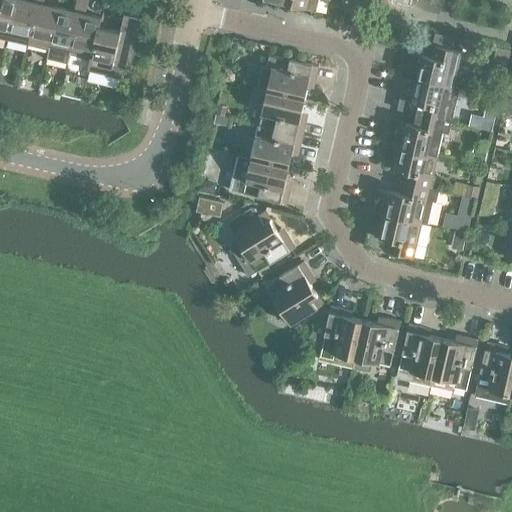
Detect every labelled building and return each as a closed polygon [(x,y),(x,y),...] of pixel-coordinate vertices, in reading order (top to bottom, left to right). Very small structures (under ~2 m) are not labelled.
[(16,0),(0,0),(0,37),(7,39),(16,0)] [(38,2),(44,3),(44,0),(32,0),(30,0),(16,0),(7,39),(28,44),(38,2)] [(318,0),(267,0),(316,11),(318,0)] [(59,7),(44,3),(38,2),(28,44),(49,49),(59,7)] [(80,11),(86,13),(88,6),(76,3),(75,10),(59,7),(49,49),(47,58),(68,63),(70,53),(80,11)] [(344,21),(353,23),(356,12),(347,10),(344,21)] [(102,17),(86,13),(80,11),(70,53),(91,58),(92,58),(99,26),(100,26),(102,17)] [(138,35),(100,26),(99,26),(92,58),(91,58),(88,70),(128,79),(135,49),(138,35)] [(461,52),(461,51),(451,49),(453,39),(435,34),(430,56),(422,55),(416,78),(453,86),(459,63),(456,62),(459,52),(461,52)] [(510,52),(496,48),(491,72),(505,76),(510,52)] [(267,88),(266,90),(305,99),(306,97),(305,97),(310,78),(316,79),(319,65),(269,54),(266,68),(272,69),(267,88)] [(459,87),(453,86),(416,78),(411,101),(419,103),(416,113),(451,121),(459,87)] [(305,101),(305,99),(266,90),(266,92),(259,124),(303,134),(306,121),(300,120),(304,100),(305,101)] [(218,104),(215,114),(226,116),(228,106),(218,104)] [(448,134),(451,121),(416,113),(414,124),(406,122),(401,145),(438,154),(442,133),(448,134)] [(215,114),(213,123),(228,126),(230,117),(226,116),(215,114)] [(480,127),(493,130),(495,118),(483,116),(480,127)] [(300,147),(303,134),(259,124),(252,156),(251,156),(251,158),(290,167),(290,165),(294,146),(300,147)] [(432,177),(438,154),(401,145),(395,169),(403,170),(401,181),(433,188),(435,178),(432,177)] [(473,161),(484,163),(487,151),(476,149),(473,161)] [(289,168),(290,167),(251,158),(250,159),(251,159),(243,193),(287,203),(290,189),(284,187),(289,168)] [(482,211),(495,214),(503,181),(490,178),(482,211)] [(202,179),(199,190),(213,193),(216,183),(202,179)] [(438,190),(433,188),(401,181),(398,192),(390,190),(385,213),(422,222),(428,223),(433,202),(435,202),(438,190)] [(466,196),(476,198),(479,186),(469,184),(466,196)] [(197,194),(193,212),(211,216),(215,198),(197,194)] [(283,237),(278,230),(265,210),(258,215),(254,208),(250,208),(227,222),(238,240),(230,245),(249,276),(295,246),(288,234),(283,237)] [(416,245),(422,222),(385,213),(380,236),(387,238),(385,250),(414,256),(414,255),(412,255),(414,244),(416,245)] [(460,219),(458,230),(469,232),(471,221),(460,219)] [(468,232),(458,230),(454,245),(465,248),(468,232)] [(311,272),(304,260),(266,284),(291,324),(324,303),(306,275),(311,272)] [(353,368),(356,358),(365,319),(363,318),(363,319),(344,314),(345,308),(331,305),(330,311),(323,309),(307,338),(323,342),(319,360),(353,368)] [(366,319),(365,319),(356,358),(357,358),(358,358),(391,365),(401,321),(387,318),(386,324),(366,320),(366,319)] [(431,386),(443,337),(441,336),(441,337),(421,332),(423,327),(409,323),(397,378),(431,386)] [(444,337),(443,337),(431,386),(452,391),(453,386),(467,389),(479,339),(465,336),(463,342),(444,338),(444,337)] [(511,394),(511,391),(511,353),(499,350),(501,345),(487,341),(476,391),(489,394),(491,388),(510,393),(511,394)]
